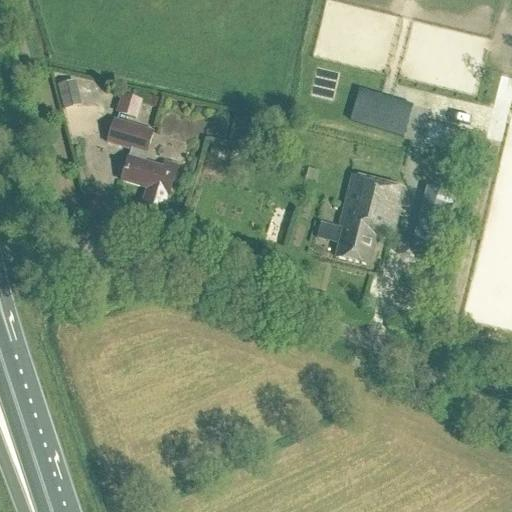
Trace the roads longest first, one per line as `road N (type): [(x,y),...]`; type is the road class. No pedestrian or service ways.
road 1 (unclassified): [(85,268),(161,269),(283,308),(340,329),(511,421)]
road 2 (trunk): [(62,511),(0,276)]
road 3 (trunk): [(48,511),(0,361)]
